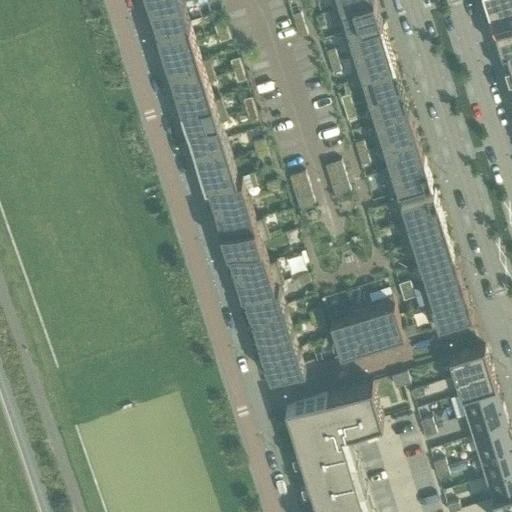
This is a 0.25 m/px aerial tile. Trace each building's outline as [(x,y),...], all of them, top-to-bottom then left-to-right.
[(148,0),(151,10),(182,0),(148,0)] [(184,0),(182,0),(151,10),(157,29),(190,19),(184,0)] [(332,0),(335,8),(361,0),(332,0)] [(376,0),(361,0),(335,8),(342,31),(382,19),(376,0)] [(511,0),(486,0),(490,10),(511,3),(511,0)] [(511,3),(490,10),(496,29),(511,24),(511,3)] [(301,11),(293,13),(296,24),(304,22),(301,11)] [(190,19),(157,29),(163,49),(196,38),(190,19)] [(382,19),(342,31),(349,54),(390,42),(383,21),(382,20),(382,19)] [(226,21),(215,24),(217,32),(228,28),(226,21)] [(304,22),(296,24),(300,35),(308,32),(304,22)] [(497,33),(495,34),(498,41),(499,40),(503,51),(511,48),(511,24),(496,29),(497,33)] [(228,28),(217,32),(220,40),(231,36),(228,28)] [(196,38),(163,49),(170,68),(203,58),(202,57),(196,38)] [(390,42),(349,54),(356,77),(396,65),(396,64),(396,63),(390,42)] [(335,47),(327,49),(330,60),(338,58),(335,47)] [(511,48),(503,51),(507,65),(508,71),(511,70),(511,48)] [(203,58),(170,68),(176,88),(209,77),(216,75),(209,55),(202,57),(203,58)] [(239,56),(231,58),(234,69),(242,67),(239,56)] [(338,58),(330,60),(334,71),(342,69),(338,58)] [(396,65),(356,77),(364,101),(370,99),(370,98),(404,87),(397,64),(396,65)] [(242,67),(234,69),(238,80),(246,77),(242,67)] [(209,77),(176,88),(181,107),(215,97),(214,96),(209,77)] [(404,87),(370,98),(370,99),(377,121),(411,110),(404,87)] [(349,93),(341,95),(344,106),(353,103),(349,93)] [(215,97),(181,107),(184,117),(187,127),(228,114),(221,94),(214,96),(215,97)] [(251,95),(243,97),(246,108),(254,106),(251,95)] [(353,103),(344,106),(348,117),(356,114),(353,103)] [(254,106),(246,108),(250,119),(258,116),(254,106)] [(377,121),(370,123),(378,146),(385,144),(418,133),(411,110),(377,121)] [(228,114),(187,127),(190,136),(193,146),(227,136),(222,121),(229,119),(228,114)] [(418,133),(385,144),(392,167),(425,156),(418,133)] [(227,136),(193,146),(196,156),(200,166),(233,155),(227,136)] [(264,137),(253,140),(256,148),(267,145),(264,137)] [(364,138),(355,141),(359,152),(367,149),(364,138)] [(267,145),(256,148),(258,156),(269,153),(267,145)] [(367,149),(359,152),(362,163),(370,160),(367,149)] [(233,155),(200,166),(206,186),(209,186),(208,184),(239,175),(239,174),(233,155)] [(391,166),(384,168),(392,193),(432,180),(425,156),(392,167),(391,166)] [(342,158),(334,161),(337,172),(345,169),(342,158)] [(334,161),(326,163),(329,174),(337,172),(334,161)] [(345,169),(337,172),(340,182),(348,180),(345,169)] [(298,172),(301,183),(309,180),(306,170),(298,172)] [(239,175),(208,184),(209,186),(215,206),(250,195),(243,172),(239,174),(239,175)] [(298,172),(290,175),(293,185),(301,183),(298,172)] [(337,172),(329,174),(332,185),(340,182),(337,172)] [(277,178),(266,181),(269,189),(280,186),(277,178)] [(309,180),(301,183),(304,194),(312,191),(309,180)] [(348,180),(340,182),(344,193),(352,191),(348,180)] [(340,182),(332,185),(336,196),(344,193),(340,182)] [(301,183),(293,185),(297,196),(304,194),(301,183)] [(435,188),(395,200),(401,222),(441,209),(435,188)] [(312,191),(304,194),(308,204),(316,202),(312,191)] [(304,194),(297,196),(300,207),(308,204),(304,194)] [(250,195),(215,206),(222,228),(257,217),(257,216),(250,195)] [(441,209),(401,222),(408,243),(448,230),(441,209)] [(257,217),(222,228),(228,248),(263,237),(264,238),(270,236),(263,214),(257,216),(257,217)] [(448,230),(408,243),(414,264),(421,262),(421,261),(454,251),(448,230)] [(263,237),(228,248),(235,270),(270,259),(270,258),(264,238),(263,237)] [(454,251),(421,261),(421,262),(427,281),(428,282),(461,271),(454,251)] [(270,259),(235,270),(242,293),(244,292),(280,281),(284,280),(277,256),(270,258),(270,259)] [(309,271),(298,275),(300,283),(311,279),(309,271)] [(427,281),(420,283),(427,303),(427,304),(467,292),(461,271),(428,282),(427,281)] [(410,278),(399,282),(402,290),(413,286),(410,278)] [(280,281),(244,292),(250,311),(251,313),(286,302),(280,281)] [(413,286),(402,290),(404,298),(415,294),(413,286)] [(393,292),(371,299),(384,339),(405,332),(395,299),(393,292)] [(427,303),(425,304),(429,318),(432,326),(444,323),(471,314),(474,313),(467,292),(427,304),(427,303)] [(371,299),(349,306),(351,312),(353,312),(363,345),(384,339),(371,299)] [(286,302),(251,313),(252,317),(257,332),(258,335),(293,324),(286,302)] [(320,307),(309,310),(312,318),(322,315),(320,307)] [(351,312),(331,319),(341,352),(363,345),(353,312),(351,312)] [(322,315),(312,318),(314,326),(325,322),(322,315)] [(406,324),(404,325),(406,333),(417,330),(415,322),(406,324)] [(293,324),(258,335),(259,338),(263,352),(264,355),(299,344),(293,324)] [(299,344),(264,355),(265,358),(271,377),(306,366),(299,344)] [(450,355),(456,374),(491,363),(485,344),(450,355)] [(332,347),(321,351),(324,359),(335,355),(332,347)] [(491,363),(456,374),(462,393),(497,382),(491,363)] [(407,369),(399,371),(403,383),(409,381),(411,381),(407,369)] [(395,386),(403,383),(400,372),(392,374),(395,386)] [(373,379),(286,406),(300,452),(303,460),(309,480),(312,489),(318,509),(319,511),(369,511),(343,430),(342,427),(342,426),(339,427),(337,420),(335,412),(342,410),(344,414),(347,425),(348,427),(349,427),(367,421),(379,417),(384,416),(373,379)] [(497,382),(462,393),(468,413),(503,402),(502,399),(503,399),(502,398),(500,393),(501,393),(500,392),(497,382)] [(423,384),(411,388),(413,396),(425,392),(423,384)] [(503,402),(468,413),(475,433),(509,423),(503,402)] [(432,416),(421,419),(423,427),(435,423),(432,416)] [(435,423),(423,427),(426,435),(437,431),(435,423)] [(481,454),(511,444),(511,430),(509,423),(475,433),(481,454)] [(511,444),(481,454),(488,475),(511,467),(511,444)] [(445,457),(434,460),(436,468),(448,465),(445,457)] [(448,465),(436,468),(438,476),(450,472),(448,465)] [(511,467),(488,475),(494,494),(511,488),(511,467)] [(511,511),(511,488),(494,494),(499,511),(511,511)] [(459,500),(447,503),(449,511),(461,507),(459,500)]
